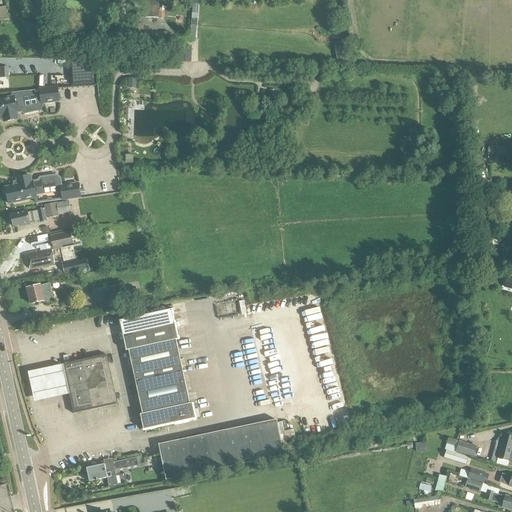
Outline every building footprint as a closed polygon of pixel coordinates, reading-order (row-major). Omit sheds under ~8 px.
[(159,2),(147,2),(147,19),(159,19),(159,2)] [(0,21),(9,20),(6,7),(0,8),(0,21)] [(163,33),(146,33),(146,47),(163,47),(163,33)] [(71,62),(72,86),(95,84),(93,61),(71,62)] [(1,68),(1,79),(9,78),(9,67),(1,68)] [(128,79),(128,88),(137,89),(137,79),(128,79)] [(13,97),(0,100),(0,117),(0,119),(2,120),(4,119),(5,123),(18,120),(16,113),(18,113),(17,112),(23,110),(26,112),(41,109),(43,106),(42,104),(60,102),(58,88),(12,93),(13,97)] [(6,191),(4,192),(5,196),(7,197),(9,204),(37,198),(36,196),(62,192),(61,187),(62,187),(61,180),(58,178),(42,180),(40,183),(33,184),(33,182),(32,183),(30,176),(17,179),(18,182),(16,183),(15,185),(15,186),(6,188),(6,191)] [(473,180),(472,193),(486,193),(486,180),(473,180)] [(62,192),(63,201),(81,198),(79,184),(62,187),(61,187),(62,192)] [(474,201),(475,212),(488,212),(487,200),(474,201)] [(57,203),(59,215),(71,213),(69,202),(57,203)] [(59,216),(56,203),(44,206),(48,219),(59,216)] [(38,211),(32,212),(27,213),(27,212),(11,216),(14,228),(21,226),(21,228),(30,226),(30,225),(34,224),(34,223),(40,222),(40,223),(47,222),(44,209),(38,211)] [(70,232),(67,233),(50,237),(53,249),(73,245),(70,232)] [(500,237),(496,236),(493,239),(492,243),(495,246),(500,246),(502,244),(503,240),(500,237)] [(45,251),(27,255),(30,270),(48,267),(55,265),(52,249),(45,251)] [(65,274),(82,270),(80,262),(63,266),(65,274)] [(31,305),(38,303),(39,307),(54,303),(50,284),(40,286),(27,289),(31,305)] [(105,292),(107,305),(138,301),(136,288),(105,292)] [(120,322),(123,336),(126,351),(129,351),(143,415),(140,415),(142,421),(143,428),(146,430),(150,429),(196,419),(192,404),(190,404),(176,340),(178,340),(175,325),(172,311),(120,322)] [(64,366),(74,413),(116,404),(106,357),(64,366)] [(56,368),(22,375),(28,404),(62,397),(56,368)] [(276,420),(158,445),(166,481),(284,456),(276,420)] [(511,437),(507,436),(505,436),(503,442),(498,459),(511,462),(511,437)] [(447,444),(446,450),(447,451),(456,453),(474,459),(478,447),(459,442),(456,441),(455,447),(447,444)] [(497,464),(498,459),(503,442),(497,441),(491,462),(497,464)] [(456,453),(447,451),(444,458),(466,465),(469,458),(456,453)] [(109,487),(113,486),(118,485),(115,472),(146,465),(144,457),(113,464),(112,460),(104,462),(104,465),(86,469),(89,483),(107,479),(109,487)] [(511,468),(511,462),(509,461),(498,459),(497,464),(511,468)] [(468,479),(486,484),(488,475),(471,470),(468,479)] [(509,487),(511,488),(511,477),(502,474),(499,483),(509,486),(509,487)] [(465,488),(479,493),(482,485),(468,480),(465,488)] [(420,490),(414,491),(415,498),(430,496),(432,487),(421,484),(420,490)] [(502,508),(511,511),(511,498),(505,496),(505,497),(494,494),(494,493),(486,491),(484,500),(503,505),(502,508)] [(466,500),(473,503),(475,496),(468,494),(466,500)] [(440,497),(428,499),(429,507),(441,505),(440,497)] [(415,509),(424,508),(423,500),(414,501),(415,506),(415,509)]
